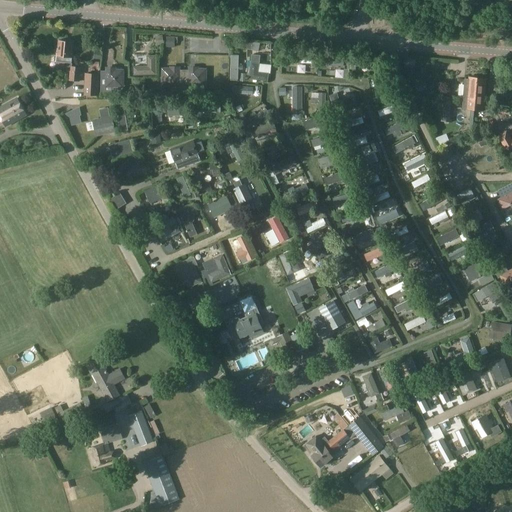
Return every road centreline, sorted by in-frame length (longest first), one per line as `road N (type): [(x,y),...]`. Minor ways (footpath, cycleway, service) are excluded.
road 1 (unclassified): [(319,511),(191,373),(0,19)]
road 2 (unclassified): [(360,40),(0,5)]
road 3 (unclassified): [(511,53),(360,40)]
road 4 (unclassified): [(394,511),(511,442)]
